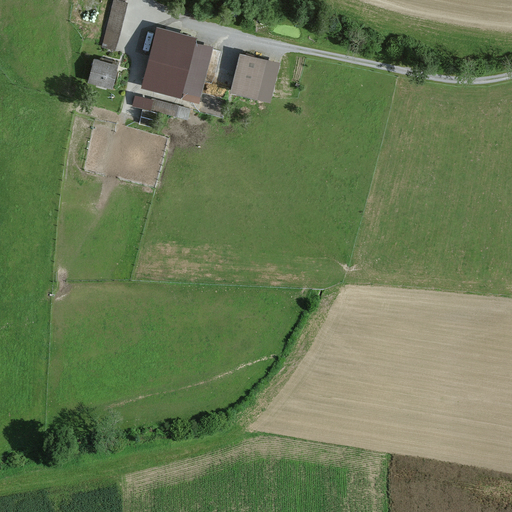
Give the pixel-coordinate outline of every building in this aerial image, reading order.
[(113,0),(102,44),(116,48),(128,2),(121,0),(113,0)] [(157,25),(141,84),(180,95),(182,89),(185,90),(183,98),(198,102),(213,46),(194,41),(196,35),(157,25)] [(278,61),(238,50),(228,89),(268,100),(278,61)] [(112,85),(117,63),(104,59),(94,57),(88,78),(112,85)] [(190,107),(136,92),(133,104),(186,119),(190,107)] [(143,109),(139,122),(153,126),(157,113),(143,109)]
